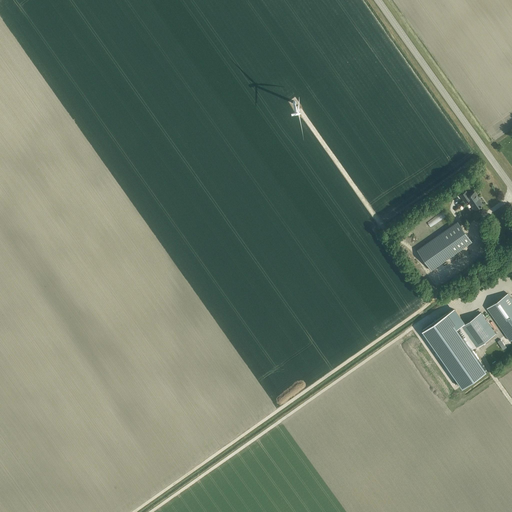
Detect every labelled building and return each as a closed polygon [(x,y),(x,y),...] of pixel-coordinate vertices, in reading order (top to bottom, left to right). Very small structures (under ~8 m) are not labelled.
[(468,200),(474,210),(480,206),(481,206),(481,205),(482,204),(478,198),(479,198),(474,192),(469,196),(466,191),(460,195),(465,202),(468,200)] [(471,242),(457,222),(417,250),(431,270),(471,242)] [(488,308),(510,340),(511,338),(511,300),(508,294),(488,308)] [(473,351),(476,348),(496,334),(481,313),(458,329),(447,313),(423,330),(463,388),(487,371),(473,351)] [(498,340),(495,342),(501,351),(504,349),(498,340)]
